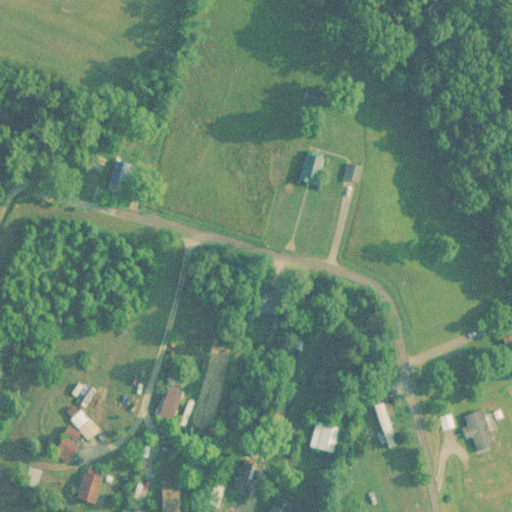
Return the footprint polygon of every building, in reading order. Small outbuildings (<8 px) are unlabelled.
[(325,92),(307,87),(303,100),(321,105),(325,92)] [(325,178),(327,154),(307,152),(305,177),(325,178)] [(131,162),(112,158),(105,189),(123,193),(131,162)] [(365,167),(351,163),(347,177),(361,181),(365,167)] [(279,303),(265,302),(264,318),(278,318),(279,303)] [(497,346),(511,343),(511,322),(493,327),(497,346)] [(175,422),(185,390),(163,383),(153,414),(175,422)] [(398,444),(386,402),(374,406),(386,448),(398,444)] [(475,454),(501,446),(490,407),(464,415),(475,454)] [(79,430),(89,421),(79,410),(69,419),(79,430)] [(340,426),(315,419),(309,446),(334,452),(340,426)] [(80,448),(69,437),(55,450),(66,462),(80,448)] [(106,468),(87,464),(79,498),(98,503),(106,468)] [(160,482),(161,511),(183,511),(182,481),(160,482)] [(293,511),(297,506),(278,495),(268,511),(293,511)]
